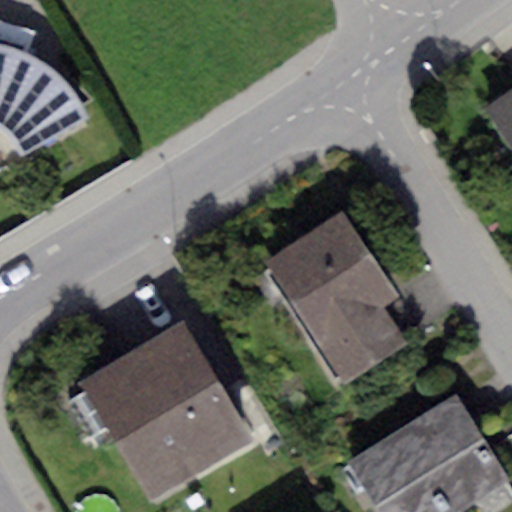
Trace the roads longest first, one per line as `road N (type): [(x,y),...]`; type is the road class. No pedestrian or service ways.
road 1 (residential): [(0,296),(349,71)]
road 2 (residential): [(511,332),(349,71)]
